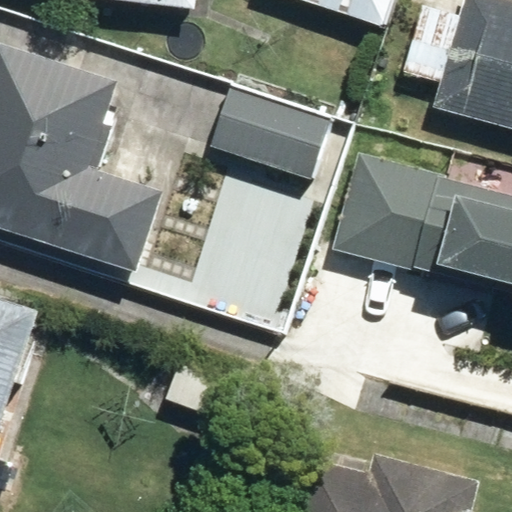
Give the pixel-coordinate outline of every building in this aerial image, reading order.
[(26,0),(198,20),(200,0),(26,0)] [(284,0),(389,39),(403,0),(284,0)] [(511,4),(495,0),(470,0),(436,118),(511,140),(511,4)] [(454,24),(420,15),(402,81),(435,90),(454,24)] [(0,236),(141,285),(170,203),(95,177),(125,89),(0,45),(0,236)] [(225,99),(210,147),(308,176),(322,127),(225,99)] [(447,178),(359,153),(326,245),(408,268),(416,239),(441,246),(431,281),(511,304),(510,308),(511,308),(511,165),(455,149),(447,178)] [(0,449),(44,323),(0,307),(0,449)] [(240,355),(176,339),(159,404),(223,421),(240,355)] [(471,511),(479,485),(321,440),(300,511),(471,511)]
